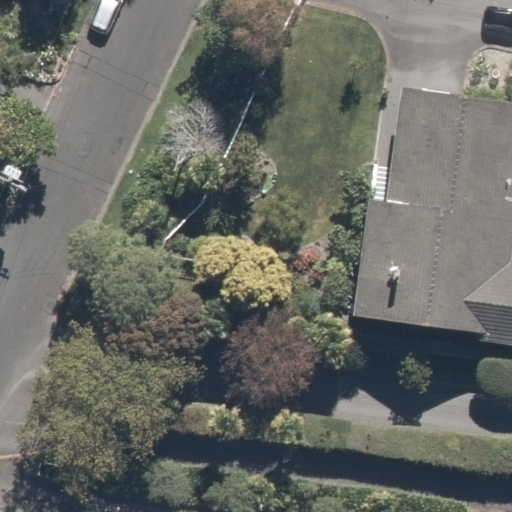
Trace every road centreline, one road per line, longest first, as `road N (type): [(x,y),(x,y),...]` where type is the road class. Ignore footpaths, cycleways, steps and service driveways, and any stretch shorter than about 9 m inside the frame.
road 1 (residential): [(0,440),(40,432),(511,499)]
road 2 (residential): [(151,0),(0,329)]
